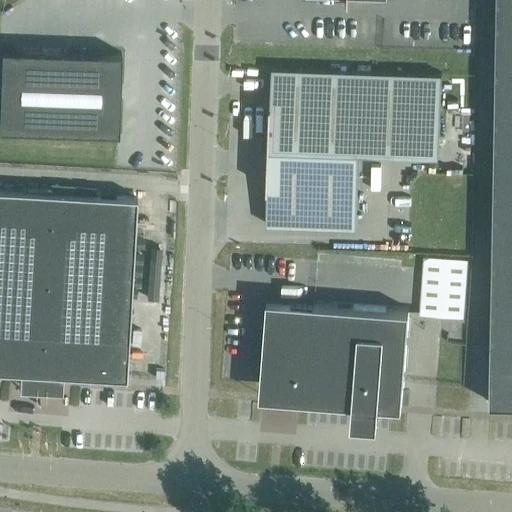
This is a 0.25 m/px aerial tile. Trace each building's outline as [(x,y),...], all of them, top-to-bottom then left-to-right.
[(511,0),(496,0),(490,404),(511,404),(511,0)] [(1,49),(0,72),(0,129),(118,133),(121,53),(1,49)] [(439,153),(442,74),(271,68),(265,225),(356,228),(359,150),(439,153)] [(126,378),(136,197),(0,189),(0,371),(19,372),(18,389),(61,391),(62,375),(126,378)] [(465,316),(467,256),(422,255),(421,314),(465,316)] [(267,348),(267,349),(271,349),(271,354),(270,355),(270,360),(270,361),(270,366),(270,367),(269,372),(269,373),(273,373),(272,379),(272,385),(272,386),(278,386),(284,387),(283,390),(284,390),(289,391),(290,391),(295,391),(296,391),(301,392),(302,392),(307,392),(307,396),(313,396),(318,396),(319,397),(324,397),(325,397),(330,397),(331,397),(331,394),(336,394),(337,394),(342,395),(343,395),(348,395),(353,395),(353,400),(353,402),(353,404),(351,424),(377,426),(377,423),(376,422),(378,406),(401,407),(409,310),(313,303),(313,307),(307,307),(302,306),(301,306),(296,306),(290,306),(290,309),(285,309),(280,308),(279,308),(275,308),(274,308),(274,309),(274,313),(274,314),(273,319),(273,324),(269,324),(269,325),(269,330),(269,331),(268,336),(268,337),(268,342),(268,343),(267,348)]
